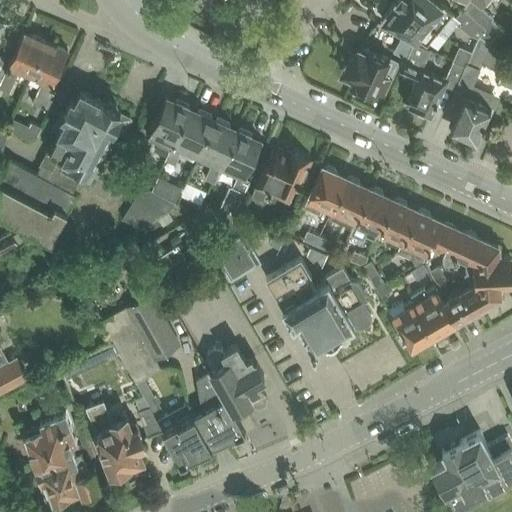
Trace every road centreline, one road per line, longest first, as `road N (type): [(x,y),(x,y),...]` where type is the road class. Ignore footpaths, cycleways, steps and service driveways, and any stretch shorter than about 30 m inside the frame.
road 1 (tertiary): [(511,202),(251,85)]
road 2 (unclassified): [(314,455),(511,354)]
road 3 (tertiary): [(251,85),(161,40),(115,0)]
road 4 (unclassified): [(176,511),(314,455)]
